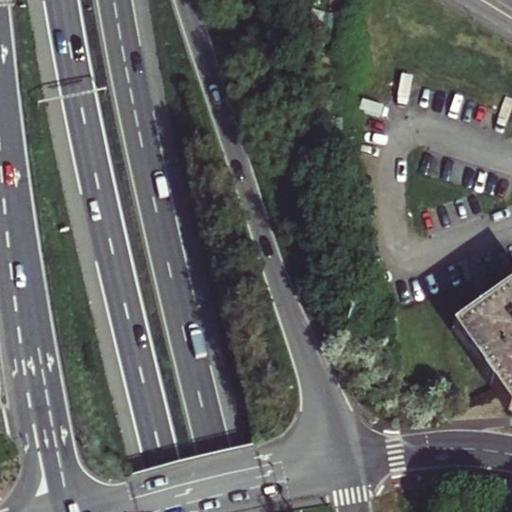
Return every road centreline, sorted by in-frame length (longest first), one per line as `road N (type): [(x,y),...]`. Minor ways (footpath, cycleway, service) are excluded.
road 1 (trunk): [(229,511),(113,0)]
road 2 (trunk): [(61,0),(176,511)]
road 3 (trunk): [(0,22),(27,283),(64,509)]
road 4 (trunk): [(342,446),(183,0)]
road 5 (tertiary): [(342,446),(64,509)]
road 6 (tertiary): [(140,511),(346,469)]
road 7 (tertiary): [(346,469),(437,456),(511,460)]
